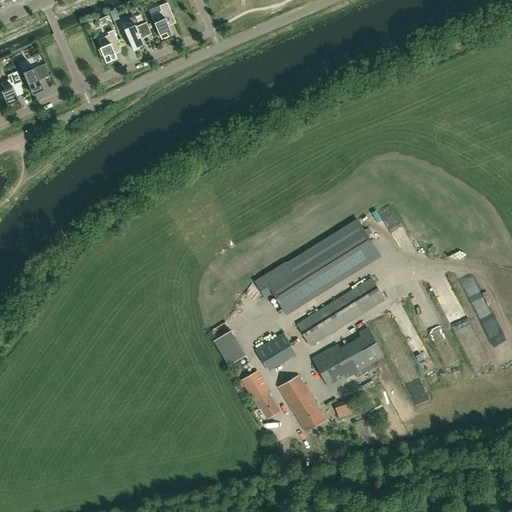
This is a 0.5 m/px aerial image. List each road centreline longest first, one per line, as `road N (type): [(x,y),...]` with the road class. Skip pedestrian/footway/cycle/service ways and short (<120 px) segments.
road 1 (residential): [(92,110),(219,49)]
road 2 (residential): [(82,86),(212,32)]
road 3 (residential): [(219,49),(338,0)]
